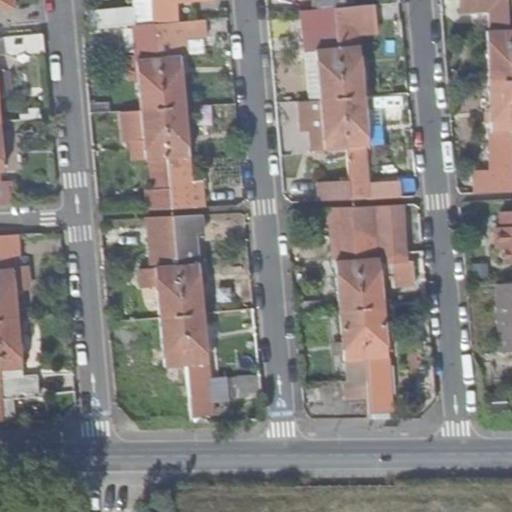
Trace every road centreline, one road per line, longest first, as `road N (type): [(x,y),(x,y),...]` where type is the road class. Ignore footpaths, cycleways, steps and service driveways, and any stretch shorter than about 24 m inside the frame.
road 1 (residential): [(413,0),(462,456)]
road 2 (residential): [(238,0),(286,455)]
road 3 (residential): [(78,215),(99,457)]
road 4 (residential): [(58,0),(78,215)]
road 5 (secondary): [(286,455),(99,457)]
road 6 (secondary): [(462,456),(286,455)]
